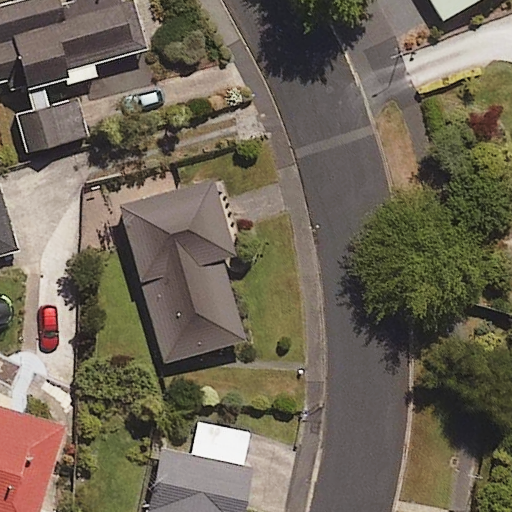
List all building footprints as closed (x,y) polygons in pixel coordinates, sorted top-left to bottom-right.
[(0,0),(0,81),(140,50),(128,0),(0,0)] [(428,0),(439,17),(467,0),(428,0)] [(89,133),(80,96),(18,111),(28,148),(89,133)] [(233,250),(213,176),(124,200),(166,358),(245,337),(222,253),(233,250)] [(0,252),(17,248),(0,186),(0,252)] [(40,511),(66,421),(0,402),(0,511),(40,511)] [(244,511),(260,434),(198,421),(192,448),(160,442),(145,511),(244,511)]
